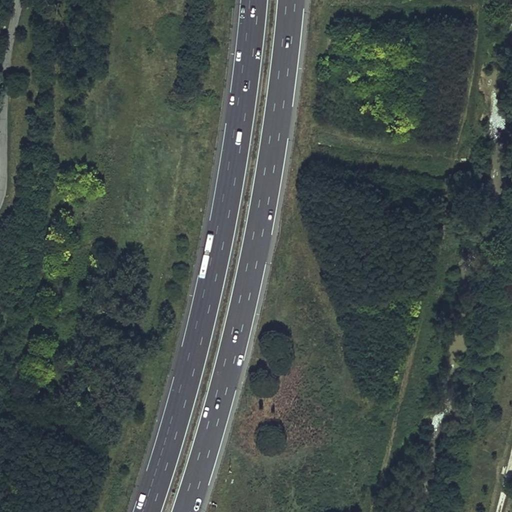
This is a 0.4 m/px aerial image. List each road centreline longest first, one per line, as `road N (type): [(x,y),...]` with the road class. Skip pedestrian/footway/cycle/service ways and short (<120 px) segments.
road 1 (motorway): [(253,0),(213,268),(147,511)]
road 2 (track): [(370,511),(436,250),(477,0)]
road 3 (motorway): [(185,511),(241,312),(290,0)]
